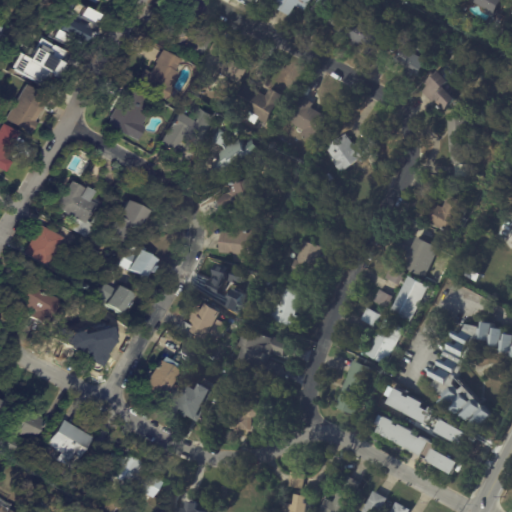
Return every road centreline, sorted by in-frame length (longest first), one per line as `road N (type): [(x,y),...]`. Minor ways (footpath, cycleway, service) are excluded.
road 1 (residential): [(206,0),(381,94),(410,131),(405,171),(326,325),(308,395),(308,434)]
road 2 (residential): [(0,331),(21,353),(185,449),(236,458),(308,434),(337,434),(479,511)]
road 3 (residential): [(68,125),(179,190),(196,220),(193,252),(106,403)]
road 4 (residential): [(140,0),(0,237)]
